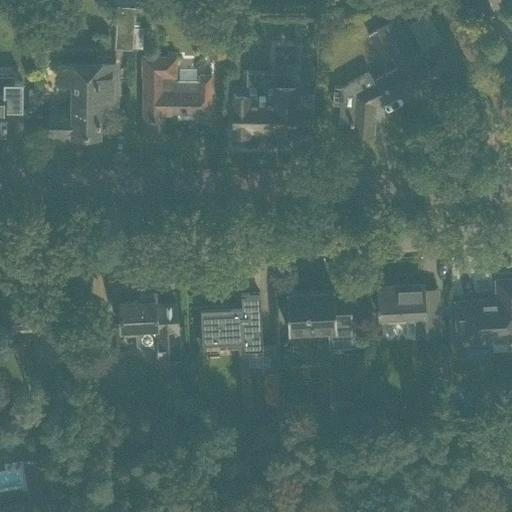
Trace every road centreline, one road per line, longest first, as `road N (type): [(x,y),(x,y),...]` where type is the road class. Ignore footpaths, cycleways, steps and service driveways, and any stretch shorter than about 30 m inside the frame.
road 1 (residential): [(0,263),(511,241)]
road 2 (residential): [(511,188),(0,180)]
